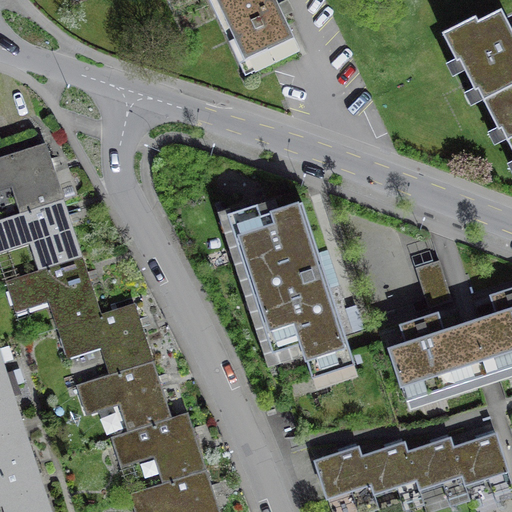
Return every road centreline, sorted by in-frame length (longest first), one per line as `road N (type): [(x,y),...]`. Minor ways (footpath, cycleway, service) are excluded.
road 1 (residential): [(277,511),(118,181),(131,91)]
road 2 (tertiary): [(437,203),(131,91)]
road 3 (residential): [(511,463),(437,203)]
road 4 (tertiary): [(131,91),(0,47)]
